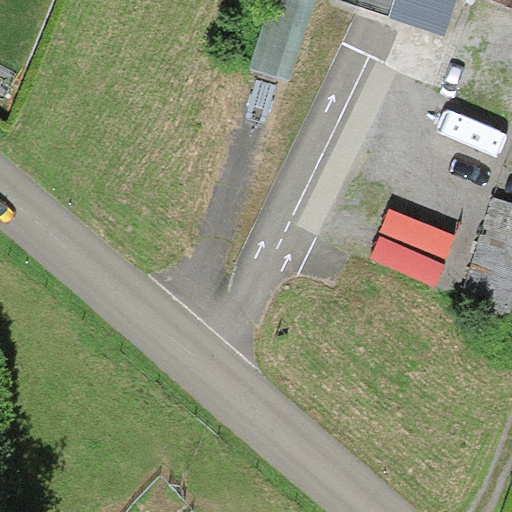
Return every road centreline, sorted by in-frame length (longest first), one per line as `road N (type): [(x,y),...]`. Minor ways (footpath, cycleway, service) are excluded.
road 1 (tertiary): [(0,197),(365,511)]
road 2 (unknown): [(511,376),(460,511)]
